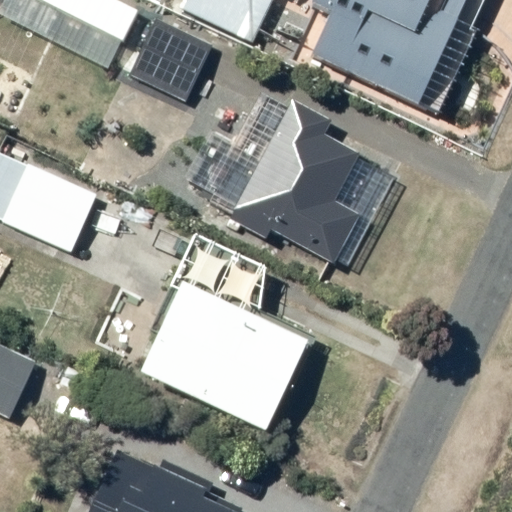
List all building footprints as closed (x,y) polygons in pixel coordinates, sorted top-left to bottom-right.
[(148,22),(105,0),(94,0),(70,45),(178,102),(211,40),(155,10),(148,22)] [(179,0),(176,6),(233,39),(255,0),(179,0)] [(299,58),(432,116),(482,0),(299,0),(298,3),(319,13),(299,58)] [(378,164),(279,114),(253,166),(200,139),(178,182),(228,207),(224,215),(326,267),(378,164)] [(85,192),(17,164),(0,206),(0,226),(61,251),(85,192)] [(144,336),(132,363),(127,373),(256,432),(297,342),(168,283),(144,336)] [(31,362),(0,347),(0,420),(3,422),(31,362)] [(221,511),(227,500),(108,446),(80,507),(87,510),(86,511),(221,511)]
